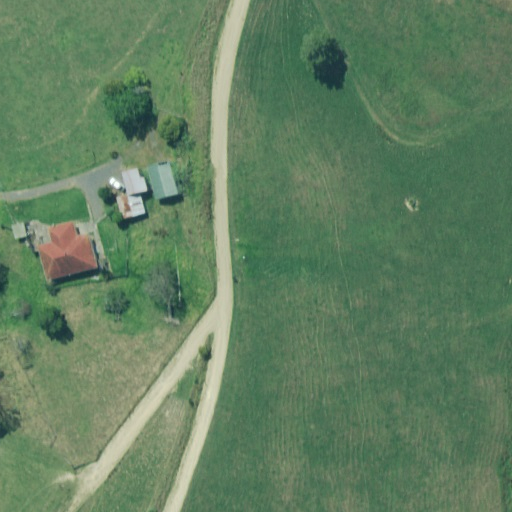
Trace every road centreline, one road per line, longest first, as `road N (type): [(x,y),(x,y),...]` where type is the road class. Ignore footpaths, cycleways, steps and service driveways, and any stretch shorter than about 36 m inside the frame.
road 1 (track): [(166,511),(208,409),(224,323),(217,130),(236,0)]
road 2 (track): [(72,511),(167,366),(226,302)]
